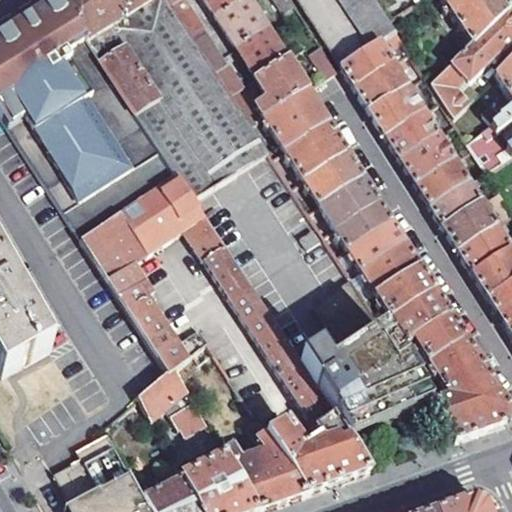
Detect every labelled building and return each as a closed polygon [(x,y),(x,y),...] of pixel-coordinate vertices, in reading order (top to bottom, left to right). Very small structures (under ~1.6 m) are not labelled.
[(164,0),(61,0),(58,2),(175,182),(189,203),(264,157),(266,156),(249,131),(229,100),(214,76),(193,44),(190,39),(171,10),(164,0)] [(164,0),(171,10),(182,3),(180,0),(164,0)] [(246,0),(201,0),(216,23),(248,3),(246,0)] [(269,0),(281,18),(293,10),(287,0),(269,0)] [(294,0),(340,72),(378,48),(394,38),(369,0),(294,0)] [(472,52),(509,15),(498,0),(439,0),(446,12),(442,15),(446,19),(450,17),(471,51),(472,52)] [(36,16),(0,39),(0,123),(80,247),(175,182),(58,2),(36,16)] [(190,39),(201,32),(182,3),(171,10),(190,39)] [(248,3),(216,23),(235,54),(267,33),(248,3)] [(469,89),(511,45),(511,20),(509,15),(472,52),(471,51),(431,91),(435,97),(441,106),(453,125),(479,99),(469,89)] [(201,32),(190,39),(193,44),(204,37),(201,32)] [(267,33),(235,54),(254,85),(287,64),(267,33)] [(204,37),(193,44),(214,76),(224,69),(204,37)] [(378,48),(340,72),(343,77),(353,93),(392,70),(385,59),(389,57),(385,51),(382,54),(378,48)] [(307,60),(323,83),(336,75),(320,51),(307,60)] [(511,106),(511,63),(495,81),(511,106)] [(287,64),(254,85),(266,104),(256,112),(262,123),(306,95),(287,64)] [(229,100),(240,93),(224,69),(214,76),(229,100)] [(368,117),(407,93),(399,80),(402,78),(399,72),(395,74),(392,70),(353,93),(356,98),(368,117)] [(229,100),(249,131),(260,123),(240,93),(229,100)] [(384,143),(423,118),(417,109),(413,103),(417,100),(414,96),(410,98),(407,93),(368,117),(371,122),(384,143)] [(306,95),(262,123),(264,128),(261,131),(265,135),(268,133),(283,156),(327,128),(310,101),(306,95)] [(435,97),(417,109),(423,118),(441,106),(435,97)] [(490,129),(510,112),(505,106),(495,114),(492,110),(482,118),(490,129)] [(399,165),(438,141),(430,129),(433,126),(430,121),(426,123),(423,118),(384,143),(387,147),(399,165)] [(327,128),(283,156),(285,161),(282,165),(286,171),(290,167),(302,186),(346,158),(331,135),(327,128)] [(488,132),(481,137),(500,167),(508,162),(488,132)] [(485,177),(500,167),(481,137),(467,149),(485,177)] [(416,191),(454,167),(444,152),(448,149),(445,144),(441,146),(438,141),(399,165),(402,170),(416,191)] [(348,283),(264,157),(189,203),(222,252),(296,365),(317,351),(296,318),(348,283)] [(346,158),(302,186),(305,190),(301,194),(305,200),(309,197),(318,211),(362,183),(349,163),(346,158)] [(429,212),(467,187),(460,177),(464,174),(460,169),(456,170),(454,167),(416,191),(418,195),(429,212)] [(175,182),(80,247),(115,301),(137,287),(141,285),(132,269),(182,236),(202,265),(222,252),(189,203),(175,182)] [(362,183),(318,211),(321,216),(318,220),(321,224),(324,222),(332,235),(377,206),(365,188),(362,183)] [(471,193),(467,187),(429,212),(432,217),(442,233),(481,209),(474,198),(477,195),(474,191),(471,193)] [(504,225),(511,221),(511,216),(500,197),(490,204),(504,225)] [(377,206),(332,235),(335,239),(332,243),(336,248),(339,245),(346,255),(390,226),(380,211),(377,206)] [(481,209),(442,233),(445,237),(457,256),(496,231),(488,219),(491,217),(487,211),(484,213),(481,209)] [(390,226),(346,255),(348,259),(344,262),(347,268),(352,265),(360,276),(404,248),(392,230),(390,226)] [(496,231),(457,256),(460,261),(472,279),(510,255),(502,243),(506,240),(502,234),(498,236),(496,231)] [(137,287),(146,301),(202,265),(182,236),(132,269),(141,285),(137,287)] [(404,248),(360,276),(362,280),(359,284),(362,289),(366,287),(374,300),(418,271),(406,251),(404,248)] [(222,252),(202,265),(312,434),(332,420),(296,365),(222,252)] [(511,257),(510,255),(472,279),(475,283),(488,304),(511,288),(511,257)] [(0,382),(50,355),(0,266),(0,382)] [(418,271),(374,300),(377,304),(373,307),(376,313),(382,310),(389,323),(433,295),(422,277),(418,271)] [(317,351),(296,365),(332,420),(346,441),(365,434),(374,430),(388,424),(404,417),(429,407),(423,399),(420,395),(348,283),(296,318),(317,351)] [(137,287),(115,301),(167,379),(170,377),(186,363),(146,301),(137,287)] [(511,288),(488,304),(491,309),(511,341),(511,288)] [(433,295),(389,323),(391,327),(388,329),(391,335),(396,334),(405,348),(411,345),(449,320),(436,299),(433,295)] [(449,320),(411,345),(414,349),(412,352),(415,357),(418,355),(426,368),(464,343),(452,325),(449,320)] [(465,443),(504,429),(507,422),(510,414),(469,350),(464,343),(426,368),(428,372),(426,375),(429,380),(432,377),(447,400),(429,407),(441,427),(454,446),(465,443)] [(176,387),(210,357),(204,348),(186,363),(170,377),(176,387)] [(167,379),(138,403),(150,427),(165,416),(182,441),(202,430),(176,387),(170,377),(167,379)] [(436,388),(433,385),(420,395),(423,399),(436,388)] [(337,488),(368,476),(346,441),(332,420),(312,434),(317,441),(309,446),(302,451),(284,425),(264,438),(305,500),(331,490),(337,488)] [(272,511),(281,509),(305,500),(264,438),(255,425),(245,432),(262,457),(241,465),(231,450),(221,458),(223,461),(254,511),(272,511)] [(70,510),(65,511),(143,511),(136,498),(105,440),(77,456),(79,464),(54,479),(59,488),(70,510)] [(205,459),(216,452),(209,441),(198,447),(205,459)] [(254,511),(223,461),(180,483),(195,511),(254,511)] [(195,511),(180,483),(173,469),(164,473),(167,481),(172,481),(174,485),(147,499),(143,494),(136,498),(143,511),(195,511)]
